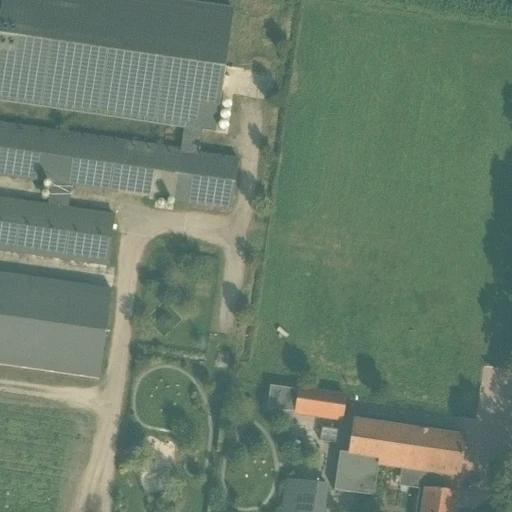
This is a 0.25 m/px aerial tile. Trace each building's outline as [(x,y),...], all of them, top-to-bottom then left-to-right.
[(253,0),(171,0),(143,184),(233,197),(263,1),(253,0)] [(270,388),(269,389),(266,410),(280,412),(283,390),(270,388)] [(294,414),(294,416),(311,418),(315,393),(298,390),(298,392),(294,414)] [(423,492),(419,511),(453,511),(456,497),(450,496),(453,478),(459,479),(464,440),(445,437),(352,423),(348,449),(347,456),(343,482),(335,481),(334,492),(370,498),(372,498),(374,498),(378,467),(401,470),(397,488),(423,492)] [(323,511),(327,488),(326,488),(295,483),(285,481),(281,511),(323,511)]
